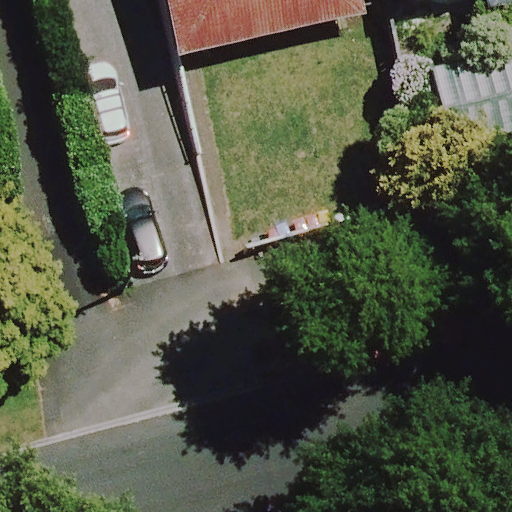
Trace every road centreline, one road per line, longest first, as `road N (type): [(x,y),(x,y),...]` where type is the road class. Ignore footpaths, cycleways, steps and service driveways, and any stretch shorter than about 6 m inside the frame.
road 1 (unknown): [(98,511),(0,76)]
road 2 (residential): [(144,511),(511,416)]
